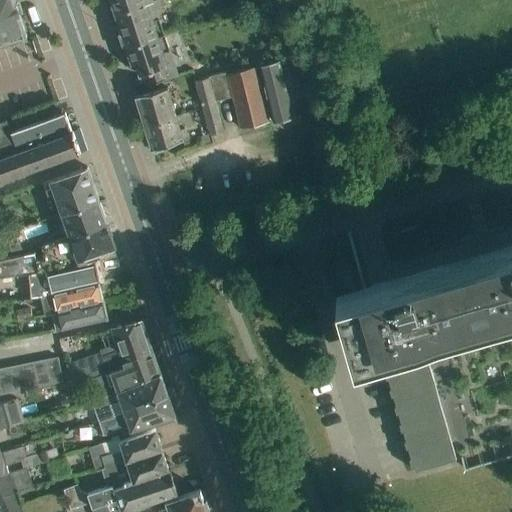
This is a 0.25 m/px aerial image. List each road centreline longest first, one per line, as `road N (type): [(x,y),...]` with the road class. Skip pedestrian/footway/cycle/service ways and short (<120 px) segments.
road 1 (secondary): [(246,511),(65,0)]
road 2 (unknown): [(327,221),(325,264),(379,482)]
